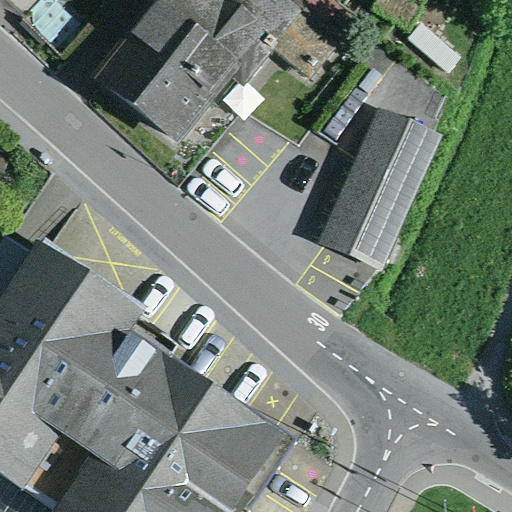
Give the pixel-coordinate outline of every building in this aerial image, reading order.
[(216,0),(175,0),(99,95),(178,158),(234,89),(245,98),(275,59),(312,89),(343,50),(292,11),(278,0),(222,0),(220,3),(216,0)] [(324,0),(300,0),(292,11),(343,50),(360,28),(324,0)] [(445,138),(379,112),(325,251),(391,277),(445,138)] [(0,152),(0,179),(8,156),(0,152)] [(147,305),(34,230),(0,280),(0,469),(64,511),(242,511),(294,435),(132,327),(147,305)] [(64,511),(0,469),(0,511),(64,511)]
